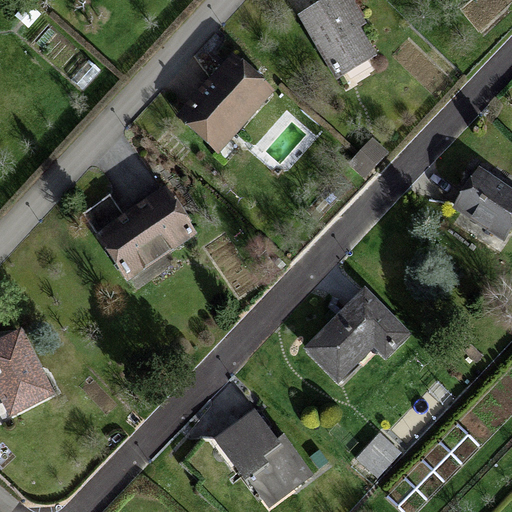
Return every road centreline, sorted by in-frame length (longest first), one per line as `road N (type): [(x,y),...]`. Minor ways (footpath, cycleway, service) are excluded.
road 1 (residential): [(0,492),(24,511),(76,511),(511,58)]
road 2 (residential): [(222,0),(0,244)]
